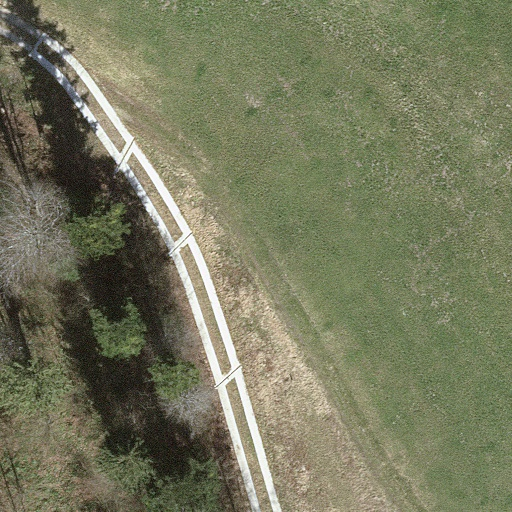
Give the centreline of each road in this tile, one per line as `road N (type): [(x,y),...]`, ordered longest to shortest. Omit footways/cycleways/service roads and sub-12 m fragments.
road 1 (track): [(0,26),(77,76),(171,231),(261,511)]
road 2 (track): [(77,76),(182,143),(251,237),(376,458),(420,511)]
